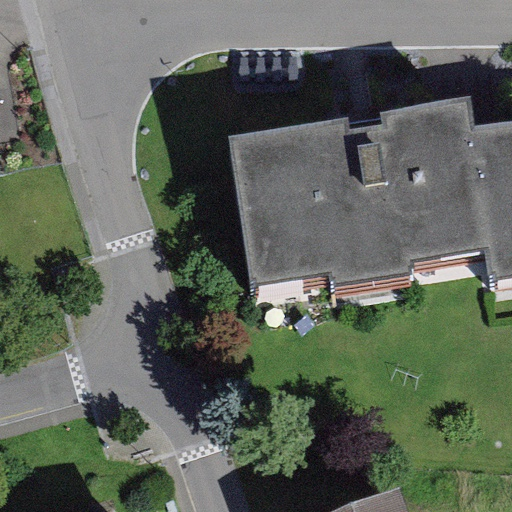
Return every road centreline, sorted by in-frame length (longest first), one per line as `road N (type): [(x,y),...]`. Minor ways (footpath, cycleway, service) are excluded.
road 1 (residential): [(67,33),(511,22)]
road 2 (residential): [(67,33),(154,348)]
road 3 (residential): [(154,348),(220,511)]
road 4 (residential): [(0,402),(154,348)]
